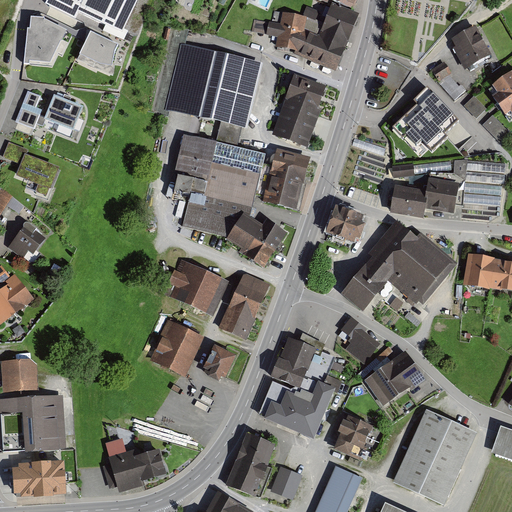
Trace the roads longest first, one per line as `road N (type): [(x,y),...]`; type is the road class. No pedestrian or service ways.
road 1 (residential): [(511,423),(464,399),(353,313),(290,288)]
road 2 (tertiary): [(290,288),(232,434),(200,475),(161,500)]
road 3 (tertiary): [(377,0),(322,195)]
road 4 (residential): [(322,195),(409,221),(511,231)]
